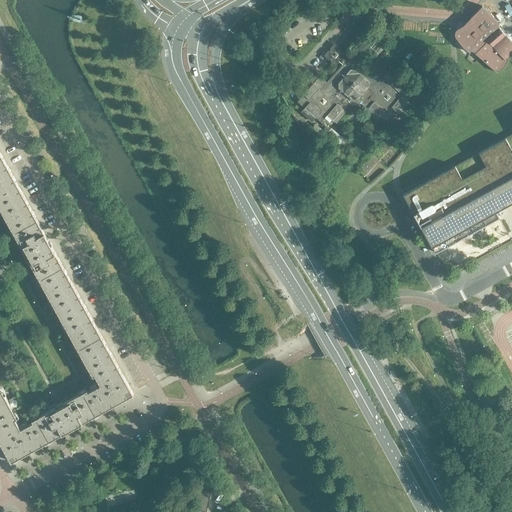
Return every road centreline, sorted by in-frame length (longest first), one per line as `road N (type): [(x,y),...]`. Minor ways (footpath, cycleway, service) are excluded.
road 1 (secondary): [(176,30),(172,59),(187,94),(425,511)]
road 2 (secondary): [(448,511),(208,93),(198,70),(200,35)]
road 3 (residential): [(164,404),(0,112)]
road 4 (residential): [(164,404),(156,416),(13,495)]
road 5 (residential): [(406,230),(386,199),(362,202),(359,222),(371,231),(402,228)]
